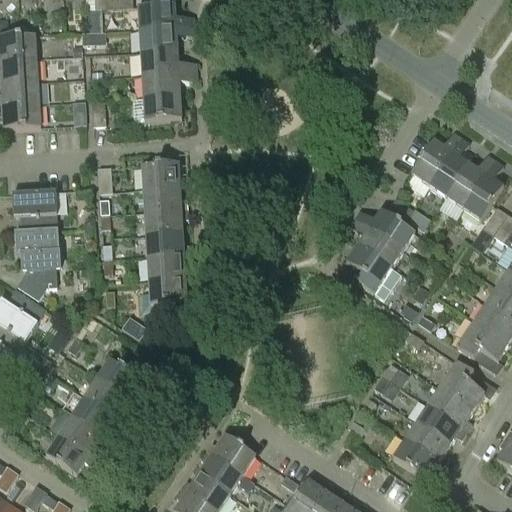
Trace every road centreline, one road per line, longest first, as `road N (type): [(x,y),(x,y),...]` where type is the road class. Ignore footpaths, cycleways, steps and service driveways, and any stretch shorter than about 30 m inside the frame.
road 1 (residential): [(209,150),(0,165)]
road 2 (residential): [(389,511),(247,422)]
road 3 (residential): [(435,85),(309,0)]
road 4 (residential): [(368,188),(435,85)]
